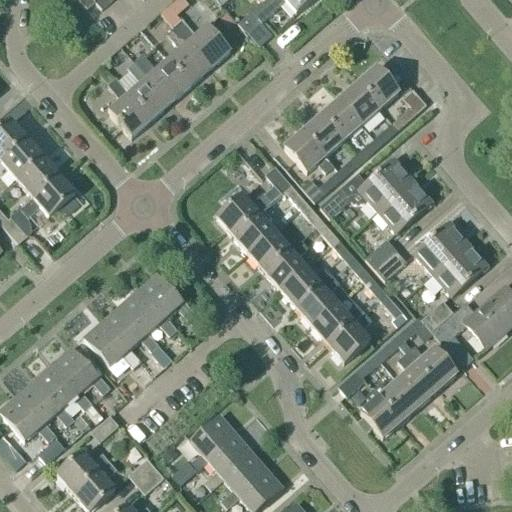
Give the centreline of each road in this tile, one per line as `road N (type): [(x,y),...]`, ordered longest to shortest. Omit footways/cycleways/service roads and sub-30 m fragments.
road 1 (residential): [(356,511),(297,448),(277,366),(141,213)]
road 2 (residential): [(141,213),(377,9)]
road 3 (residential): [(511,241),(438,159),(465,112),(377,9)]
road 4 (residential): [(0,333),(141,213)]
road 5 (residential): [(380,511),(511,394)]
road 6 (residential): [(166,0),(48,101)]
road 7 (residential): [(141,213),(48,101)]
